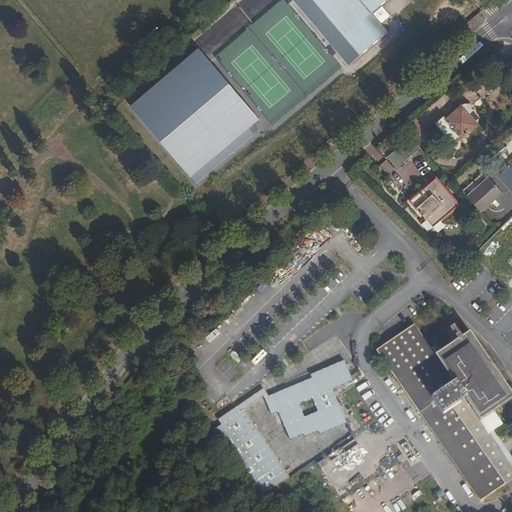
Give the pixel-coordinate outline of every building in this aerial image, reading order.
[(297,0),(353,64),(390,32),(382,24),(374,14),(383,6),(390,0),(297,0)] [(383,6),(374,14),(382,24),(391,16),(383,6)] [(475,16),(462,28),(469,34),(481,22),(475,16)] [(258,121),(197,48),(125,106),(194,186),(253,136),(248,128),(258,121)] [(473,120),(477,116),(469,106),(464,111),(460,106),(445,119),(443,116),(436,123),(454,144),(476,125),(473,120)] [(395,169),(418,150),(408,138),(385,157),(395,169)] [(511,155),(492,175),(510,196),(511,193),(511,155)] [(467,197),(480,212),(482,210),(501,192),(489,178),(467,197)] [(431,231),(458,206),(434,181),(422,192),(419,189),(414,193),(415,195),(405,204),(431,231)] [(487,499),(511,481),(511,455),(486,420),(511,401),(511,384),(474,332),(440,356),(418,325),(381,351),(487,499)] [(445,329),(449,341),(459,337),(454,325),(445,329)] [(223,426),(217,430),(263,498),(292,479),(245,411),(264,399),(271,418),(280,415),(290,442),(305,436),(306,440),(320,434),(321,436),(348,425),(334,390),(354,382),(346,361),(312,376),(313,379),(284,390),(268,396),(265,391),(220,421),(223,426)] [(337,491),(384,472),(379,460),(332,479),(337,491)]
